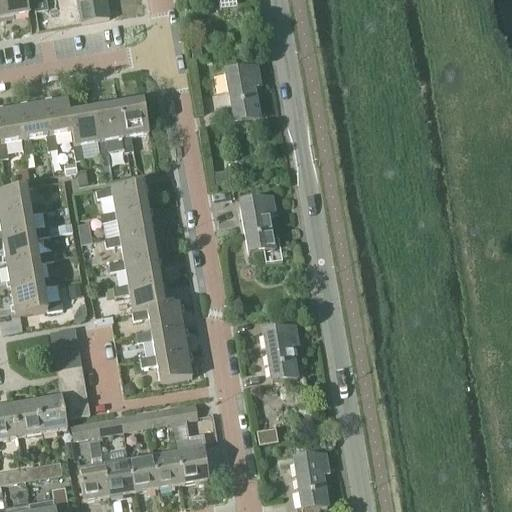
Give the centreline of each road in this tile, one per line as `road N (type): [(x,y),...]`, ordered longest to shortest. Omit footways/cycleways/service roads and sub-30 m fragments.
road 1 (tertiary): [(368,511),(276,0)]
road 2 (residential): [(246,511),(183,107),(162,48)]
road 3 (residential): [(0,79),(162,48)]
